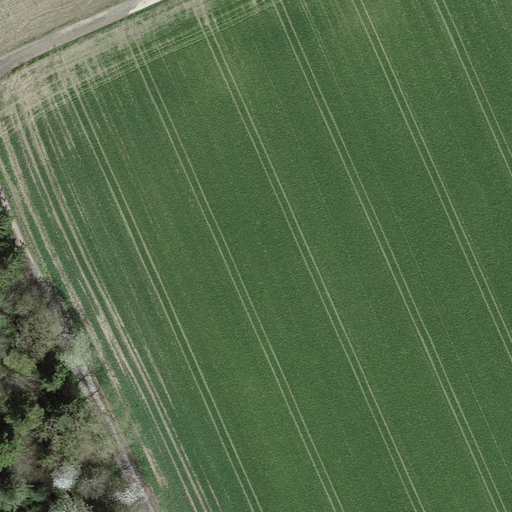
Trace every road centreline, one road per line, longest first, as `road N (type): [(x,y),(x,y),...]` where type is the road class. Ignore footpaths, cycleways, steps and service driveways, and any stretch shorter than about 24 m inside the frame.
road 1 (track): [(138,511),(0,201)]
road 2 (track): [(0,65),(143,0)]
